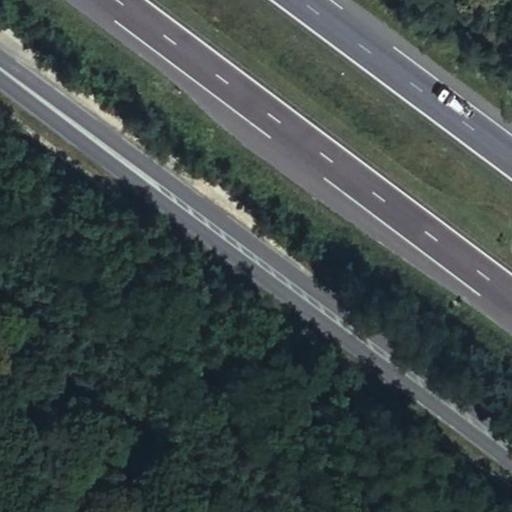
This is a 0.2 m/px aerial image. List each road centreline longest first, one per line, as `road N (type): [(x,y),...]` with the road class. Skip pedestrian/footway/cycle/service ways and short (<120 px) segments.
road 1 (secondary): [(19,83),(230,256),(511,466)]
road 2 (secondary): [(511,431),(194,194),(19,83)]
road 3 (motorway): [(112,0),(511,297)]
road 4 (motorway): [(511,157),(300,0)]
